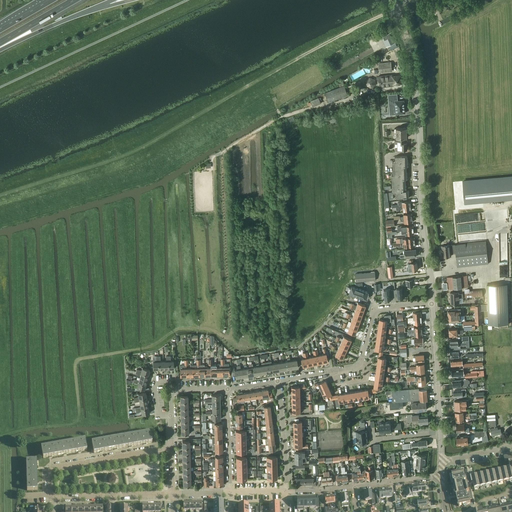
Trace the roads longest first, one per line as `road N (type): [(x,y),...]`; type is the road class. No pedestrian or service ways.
road 1 (track): [(0,204),(120,153),(396,5)]
road 2 (track): [(0,437),(74,424),(78,359),(148,347),(174,330),(221,335),(231,352),(231,388)]
road 3 (tertiary): [(432,303),(414,63),(396,5)]
road 4 (tertiary): [(441,462),(432,303)]
road 5 (residential): [(51,495),(49,469),(170,448)]
road 6 (residential): [(375,309),(358,365),(276,381)]
